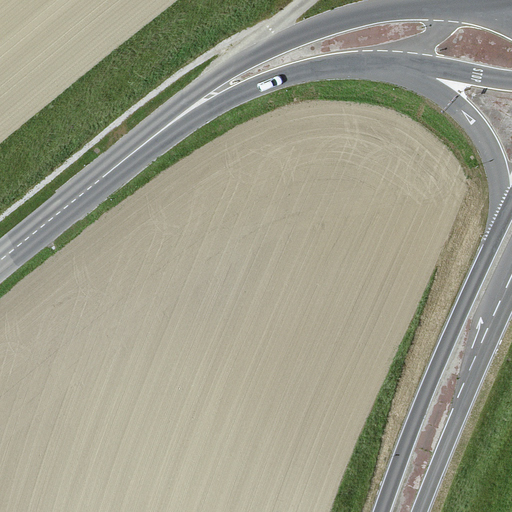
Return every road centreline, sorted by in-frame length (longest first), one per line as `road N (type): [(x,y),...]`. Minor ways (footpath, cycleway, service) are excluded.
road 1 (secondary): [(460,7),(385,8),(274,45),(212,83),(134,151)]
road 2 (primary): [(401,511),(511,247)]
road 3 (secondary): [(134,151),(268,80),(376,65)]
road 4 (secondary): [(376,65),(422,81),(478,129),(493,157),(511,247)]
road 5 (secondary): [(0,259),(134,151)]
road 6 (secondary): [(376,65),(511,80)]
road 7 (track): [(212,83),(314,0)]
